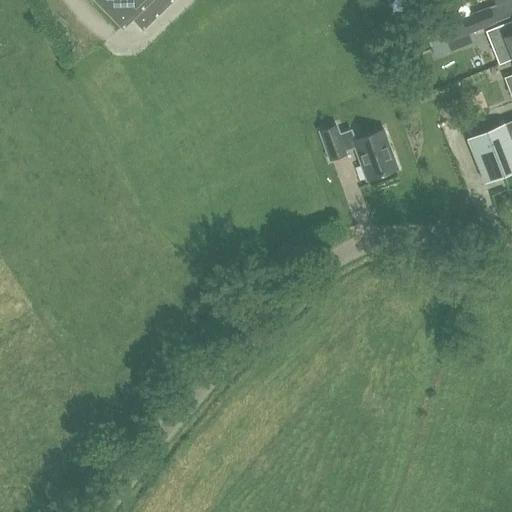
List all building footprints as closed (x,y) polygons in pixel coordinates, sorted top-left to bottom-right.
[(98,0),(124,26),(132,17),(144,30),(174,0),(98,0)] [(458,8),(438,16),(447,40),(496,21),(491,6),(462,17),(458,8)] [(511,54),(511,19),(486,29),(494,50),(508,45),(511,54)] [(451,49),(447,40),(433,46),(436,55),(451,49)] [(511,118),(468,138),(485,181),(511,170),(511,118)] [(321,130),(331,158),(347,152),(346,148),(356,145),(368,178),(398,167),(384,128),(355,138),(352,129),(340,133),(337,124),(321,130)]
